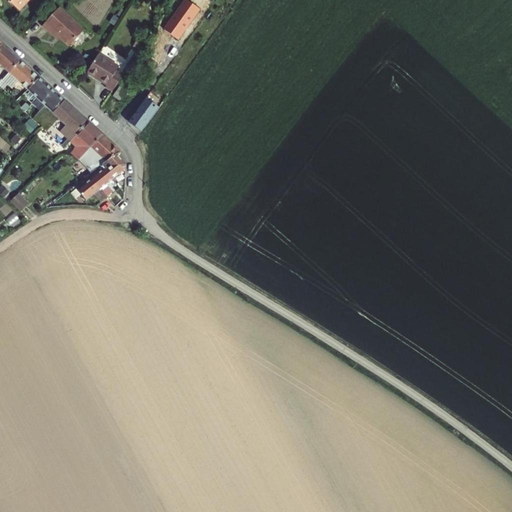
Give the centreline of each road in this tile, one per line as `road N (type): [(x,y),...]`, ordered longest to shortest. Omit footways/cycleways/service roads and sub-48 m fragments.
road 1 (residential): [(511,467),(148,224),(136,203),(130,148),(0,29)]
road 2 (track): [(0,246),(42,217),(139,212)]
